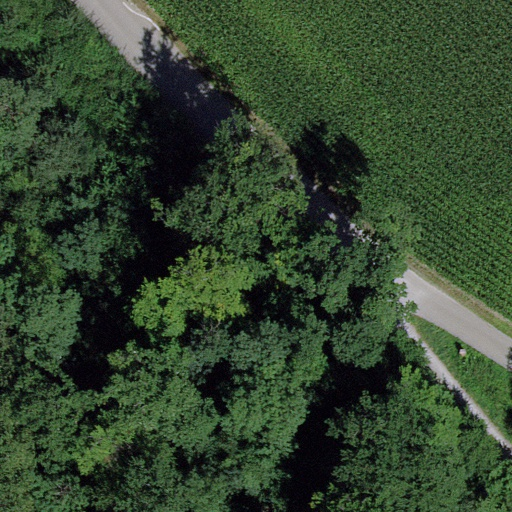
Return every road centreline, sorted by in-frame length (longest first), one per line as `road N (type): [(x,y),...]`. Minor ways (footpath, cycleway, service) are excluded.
road 1 (track): [(96,0),(511,476)]
road 2 (track): [(511,356),(301,226)]
